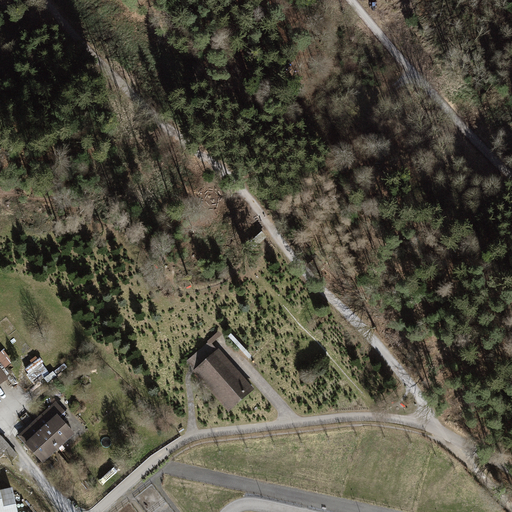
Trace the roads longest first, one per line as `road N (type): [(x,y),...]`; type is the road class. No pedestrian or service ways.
road 1 (track): [(440,430),(226,174),(123,85),(45,0)]
road 2 (residential): [(96,511),(154,459),(206,433),(354,416),(440,430)]
road 3 (track): [(352,0),(403,68),(511,165)]
